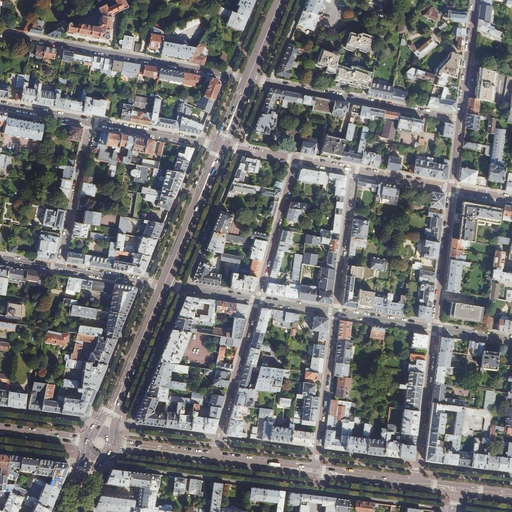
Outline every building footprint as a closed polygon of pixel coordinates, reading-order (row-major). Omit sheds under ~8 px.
[(68,24),(66,32),(107,39),(109,38),(113,13),(122,8),(123,9),(128,6),(125,0),(114,0),(116,4),(108,8),(106,4),(103,5),(101,7),(97,9),(101,16),(100,22),(100,23),(99,27),(79,23),(78,24),(78,27),(73,26),(71,23),(68,24)] [(248,18),(255,0),(239,0),(238,4),(239,5),(236,13),(248,18)] [(306,0),(302,11),(318,16),(319,16),(320,14),(317,13),(322,0),(306,0)] [(480,0),(480,2),(478,18),(490,22),(491,16),(492,17),(493,10),(492,10),(492,7),(493,7),(493,0),(480,0)] [(243,31),(248,18),(236,13),(232,11),(220,6),(217,13),(229,18),(226,24),(227,24),(227,25),(231,27),(231,26),(243,31)] [(438,14),(437,11),(435,8),(432,6),(424,14),(435,22),(438,17),(437,16),(438,14)] [(93,11),(83,16),(82,17),(83,20),(94,14),(93,11)] [(302,11),(297,24),(312,31),(318,16),(302,11)] [(456,22),(455,26),(466,27),(467,12),(461,11),(461,13),(445,11),(444,18),(448,18),(452,21),(456,22)] [(198,16),(172,28),(174,34),(178,32),(178,34),(202,22),(198,16)] [(490,22),(478,18),(477,29),(498,38),(501,31),(494,28),(494,27),(490,25),(490,24),(490,22)] [(66,25),(64,20),(61,21),(62,23),(57,25),(59,29),(62,27),(66,25)] [(24,30),(24,31),(29,32),(33,24),(30,22),(29,24),(28,23),(24,30)] [(33,24),(29,32),(41,34),(43,25),(34,23),(33,24)] [(47,35),(46,35),(60,38),(62,27),(59,29),(47,35)] [(455,36),(464,37),(465,29),(455,28),(454,36),(455,36)] [(354,43),(356,43),(357,41),(360,42),(359,44),(367,47),(371,35),(360,31),(359,35),(349,31),(344,43),(353,46),(354,43)] [(163,41),(164,37),(151,34),(149,47),(156,48),(155,50),(156,51),(160,52),(161,51),(163,41)] [(123,44),(122,49),(132,51),(135,37),(124,35),(123,40),(120,40),(119,41),(119,42),(120,44),(123,44)] [(456,50),(463,51),(464,37),(455,36),(454,39),(454,41),(457,41),(456,46),(454,46),(450,46),(450,48),(456,50)] [(437,44),(431,39),(417,51),(411,44),(408,46),(419,60),(421,58),(437,44)] [(190,59),(188,61),(188,62),(204,65),(205,57),(200,56),(200,53),(204,46),(201,44),(202,42),(200,41),(196,47),(190,59)] [(164,54),(190,59),(196,47),(167,42),(166,48),(165,48),(164,54)] [(45,47),(37,46),(35,56),(43,57),(44,57),(45,47)] [(56,49),(45,47),(44,57),(54,59),(56,49)] [(357,84),(369,88),(370,83),(372,73),(368,72),(351,66),(350,69),(345,67),(344,70),(339,68),(339,66),(336,64),(339,55),(321,49),(317,63),(327,67),(326,70),(336,74),(347,78),(346,83),(356,86),(357,84)] [(73,53),(64,51),(62,59),(72,61),(72,59),(73,53)] [(456,78),(459,55),(450,52),(449,58),(436,70),(434,75),(434,76),(436,77),(436,78),(439,79),(440,74),(452,77),(456,78)] [(93,56),(73,53),(72,59),(84,61),(83,64),(92,65),(93,56)] [(109,59),(93,56),(92,65),(91,66),(105,69),(104,73),(107,73),(107,69),(109,59)] [(482,59),(474,57),(473,65),(479,67),(480,67),(482,59)] [(124,62),(109,59),(107,69),(122,72),(124,62)] [(281,61),(276,73),(288,78),(290,71),(289,70),(291,65),(281,61)] [(139,74),(141,65),(124,62),(122,72),(121,74),(126,75),(128,78),(132,78),(134,77),(138,78),(139,74)] [(160,68),(141,65),(139,74),(156,77),(157,73),(159,74),(160,68)] [(479,67),(475,99),(480,100),(491,102),(495,72),(480,67),(479,67)] [(412,68),(406,74),(432,83),(434,76),(434,75),(412,68)] [(184,73),(164,69),(163,79),(183,82),(184,73)] [(183,82),(183,83),(194,85),(195,81),(197,82),(199,75),(184,73),(183,82)] [(16,100),(21,101),(26,75),(18,74),(16,87),(18,87),(16,100)] [(345,84),(346,83),(347,78),(336,74),(334,80),(345,84)] [(450,81),(452,77),(440,74),(439,79),(437,86),(443,87),(445,80),(450,81)] [(21,101),(36,104),(40,80),(36,80),(34,89),(27,88),(30,75),(26,75),(21,101)] [(510,106),(511,95),(511,76),(508,75),(503,104),(510,106)] [(218,79),(207,77),(202,88),(205,89),(206,87),(208,88),(206,92),(205,91),(204,92),(205,93),(205,94),(204,96),(214,100),(217,94),(221,85),(218,79)] [(393,88),(390,99),(405,102),(407,93),(401,91),(401,90),(398,90),(397,95),(394,94),(397,80),(394,79),(393,88)] [(40,80),(36,104),(54,107),(57,89),(58,87),(55,86),(54,93),(41,90),(42,81),(40,80)] [(367,95),(390,99),(393,88),(370,83),(369,88),(367,95)] [(448,88),(444,87),(443,90),(441,99),(438,108),(453,111),(455,110),(456,101),(445,99),(448,88)] [(282,104),(285,91),(270,88),(263,106),(271,108),(275,99),(279,100),(278,103),(282,104)] [(57,89),(54,107),(64,109),(66,97),(66,93),(65,93),(64,97),(60,96),(61,90),(57,89)] [(298,94),(285,91),(282,104),(281,106),(287,107),(288,100),(296,102),(298,94)] [(315,97),(298,94),(296,102),(313,105),(315,97)] [(66,97),(64,109),(83,112),(86,97),(86,96),(82,95),(81,101),(67,99),(68,97),(66,97)] [(209,113),(214,100),(204,96),(202,101),(201,100),(199,104),(201,104),(199,109),(209,113)] [(86,97),(83,112),(104,116),(107,101),(86,97)] [(313,105),(312,110),(331,114),(331,113),(334,100),(315,97),(313,105)] [(430,97),(426,106),(438,108),(441,99),(430,97)] [(154,109),(151,125),(180,130),(182,116),(178,115),(177,121),(158,117),(161,99),(158,98),(155,98),(154,109)] [(475,99),(469,98),(467,113),(483,116),(483,114),(478,113),(480,100),(475,99)] [(348,103),(334,100),(331,113),(337,114),(337,116),(342,118),(344,109),(346,110),(348,103)] [(119,120),(128,121),(130,108),(131,106),(121,104),(120,109),(119,114),(120,114),(119,120)] [(370,107),(352,104),(350,114),(370,117),(371,113),(369,113),(370,107)] [(271,108),(263,106),(260,114),(269,115),(270,113),(273,114),(274,113),(269,112),(270,110),(271,108)] [(384,110),(370,107),(369,113),(371,113),(370,117),(369,122),(373,123),(375,114),(383,116),(384,110)] [(128,121),(151,125),(154,109),(151,108),(150,113),(147,112),(147,114),(144,113),(144,112),(139,112),(139,110),(135,109),(135,108),(130,108),(128,121)] [(399,113),(384,110),(383,116),(381,122),(385,122),(381,136),(393,139),(395,130),(399,115),(399,113)] [(260,114),(252,131),(261,133),(267,134),(268,130),(270,130),(271,127),(274,128),(276,114),(273,114),(270,113),(269,115),(260,114)] [(483,116),(467,113),(465,130),(468,131),(468,129),(477,130),(479,119),(484,120),(484,117),(483,116)] [(423,120),(399,115),(395,130),(420,135),(422,124),(423,120)] [(182,116),(180,130),(200,134),(204,125),(182,116)] [(2,148),(38,154),(44,124),(41,124),(38,140),(34,139),(37,123),(7,118),(5,126),(4,134),(3,141),(4,141),(2,148)] [(494,128),(496,119),(489,118),(486,133),(493,134),(494,128)] [(348,122),(345,138),(352,139),(355,124),(348,122)] [(453,123),(444,122),(442,135),(452,137),(453,123)] [(83,127),(67,124),(66,129),(70,130),(68,138),(80,141),(83,127)] [(341,157),(340,160),(344,161),(356,163),(360,164),(363,151),(365,138),(368,126),(363,125),(356,156),(353,155),(354,151),(349,150),(348,154),(342,153),(341,157)] [(505,129),(494,128),(493,134),(492,144),(491,146),(490,157),(490,158),(496,159),(495,164),(489,163),(487,179),(487,180),(503,182),(505,167),(499,166),(500,158),(501,158),(505,129)] [(104,150),(109,132),(101,131),(97,148),(104,150)] [(118,150),(121,134),(109,132),(104,150),(104,152),(107,153),(109,145),(115,147),(115,150),(117,151),(118,150)] [(128,136),(121,134),(118,150),(120,150),(120,147),(126,148),(128,136)] [(326,134),(321,153),(332,155),(341,157),(342,153),(345,138),(326,134)] [(124,156),(122,162),(129,164),(132,152),(135,137),(128,136),(126,148),(125,149),(127,150),(129,151),(128,156),(126,157),(124,156)] [(148,139),(135,137),(132,152),(134,153),(134,151),(144,153),(148,139)] [(153,140),(148,139),(144,153),(150,154),(153,140)] [(303,141),(300,153),(306,154),(315,156),(318,144),(303,141)] [(480,144),(464,141),(463,146),(479,149),(480,144)] [(483,155),(490,157),(491,146),(485,145),(483,155)] [(177,159),(189,161),(195,148),(186,146),(184,153),(179,152),(177,159)] [(108,175),(114,177),(117,162),(115,161),(116,155),(117,151),(115,150),(113,150),(112,154),(107,153),(104,152),(104,150),(97,148),(91,147),(90,152),(99,154),(98,159),(109,161),(109,164),(111,164),(108,175)] [(363,151),(360,164),(373,166),(379,167),(381,155),(363,151)] [(0,161),(0,167),(6,169),(8,156),(1,154),(0,154),(0,160),(0,161)] [(390,156),(387,169),(398,171),(401,158),(390,156)] [(257,173),(259,160),(242,157),(232,182),(246,185),(247,180),(243,180),(245,171),(257,173)] [(425,161),(415,159),(413,174),(423,175),(430,177),(432,163),(433,158),(426,157),(425,161)] [(143,159),(142,166),(147,166),(155,168),(158,168),(160,162),(143,159)] [(174,171),(184,173),(189,161),(177,159),(174,171)] [(432,163),(430,177),(447,180),(449,160),(443,159),(442,164),(432,163)] [(64,169),(62,179),(72,180),(75,167),(63,165),(59,164),(59,168),(64,169)] [(142,166),(134,164),(133,169),(132,170),(131,171),(131,172),(131,174),(131,175),(132,176),(133,176),(135,176),(134,181),(145,183),(145,180),(147,180),(148,170),(147,169),(147,166),(142,166)] [(458,182),(486,187),(487,180),(487,179),(481,178),(481,176),(475,175),(476,170),(460,167),(458,182)] [(162,169),(158,168),(155,168),(153,175),(158,176),(158,174),(161,174),(162,169)] [(297,179),(323,184),(324,180),(325,172),(311,169),(302,168),(299,169),(297,179)] [(143,185),(142,193),(147,193),(174,198),(184,173),(174,171),(168,170),(166,176),(161,176),(161,180),(165,181),(162,191),(151,189),(151,188),(150,187),(150,185),(149,185),(146,186),(143,185)] [(337,174),(325,172),(324,180),(328,181),(329,177),(331,179),(337,180),(335,195),(337,195),(344,196),(346,176),(337,174)] [(358,178),(357,185),(375,188),(375,191),(377,191),(378,182),(368,180),(358,178)] [(72,180),(62,179),(60,188),(62,188),(61,196),(68,198),(72,180)] [(276,181),(273,189),(281,190),(283,183),(280,182),(281,180),(278,180),(277,182),(276,181)] [(94,197),(97,184),(96,184),(91,183),(83,182),(81,194),(94,197)] [(246,185),(232,182),(227,195),(232,197),(234,192),(235,193),(236,190),(254,193),(255,186),(246,185)] [(396,200),(399,185),(378,182),(377,191),(376,197),(396,200)] [(281,190),(273,189),(264,188),(262,194),(275,196),(274,201),(278,202),(281,190)] [(445,193),(432,191),(430,206),(443,208),(445,193)] [(169,210),(174,198),(147,193),(146,199),(154,201),(155,199),(160,200),(157,206),(169,210)] [(334,213),(341,214),(343,204),(344,196),(337,195),(334,213)] [(79,201),(78,209),(83,210),(83,209),(85,209),(86,204),(85,204),(85,202),(79,201)] [(274,216),(278,202),(274,201),(272,201),(268,215),(274,216)] [(498,222),(500,208),(463,202),(458,239),(466,240),(473,241),(476,219),(498,222)] [(503,219),(511,220),(511,206),(505,205),(503,219)] [(167,215),(169,210),(157,206),(157,208),(166,212),(165,214),(167,215)] [(289,208),(286,219),(297,222),(300,209),(289,208)] [(55,229),(61,230),(65,211),(52,209),(52,211),(46,210),(45,215),(43,222),(44,222),(43,226),(53,228),(52,230),(54,231),(55,229)] [(88,225),(98,226),(100,213),(85,210),(82,224),(88,225)] [(211,232),(240,237),(241,230),(247,232),(249,227),(247,227),(247,223),(233,217),(235,213),(231,211),(229,216),(220,212),(211,232)] [(351,237),(365,240),(368,221),(364,220),(365,214),(354,212),(352,225),(351,237)] [(320,237),(322,237),(338,239),(341,214),(334,213),(332,231),(320,229),(319,234),(320,234),(320,237)] [(144,220),(153,222),(154,216),(142,214),(141,220),(144,220)] [(128,218),(121,216),(119,229),(119,233),(125,234),(126,234),(128,218)] [(440,230),(442,218),(431,217),(430,228),(426,227),(425,232),(432,234),(433,229),(435,229),(440,230)] [(140,237),(157,240),(164,223),(161,223),(153,222),(144,220),(144,222),(148,223),(143,235),(140,235),(140,237)] [(75,222),(72,236),(86,238),(88,225),(82,224),(75,222)] [(0,224),(0,251),(9,253),(10,245),(12,226),(0,224)] [(439,242),(440,230),(435,229),(434,236),(426,235),(425,240),(439,242)] [(283,230),(277,250),(283,251),(293,253),(293,251),(287,250),(289,244),(290,245),(292,244),(292,241),(291,240),(290,240),(292,232),(283,230)] [(60,234),(41,231),(37,257),(48,259),(49,258),(50,259),(51,259),(52,259),(54,259),(54,258),(55,256),(54,253),(56,253),(60,234)] [(267,241),(251,238),(240,237),(211,232),(204,251),(221,254),(224,239),(252,244),(248,258),(253,259),(262,261),(267,241)] [(252,232),(251,238),(267,241),(269,234),(252,232)] [(125,234),(119,233),(118,238),(117,244),(116,250),(151,256),(157,240),(140,237),(139,237),(139,238),(142,239),(138,248),(138,250),(134,249),(134,247),(126,245),(126,248),(123,247),(125,234)] [(302,264),(335,268),(337,252),(327,250),(325,249),(324,248),(321,243),(322,237),(320,237),(306,234),(303,254),(302,264)] [(497,234),(493,266),(502,268),(504,252),(501,251),(501,247),(499,242),(510,244),(511,237),(501,235),(497,234)] [(327,250),(337,252),(338,244),(338,239),(322,237),(321,243),(327,244),(329,247),(328,249),(327,249),(327,250)] [(365,247),(365,240),(351,237),(348,254),(354,255),(355,246),(365,247)] [(458,239),(452,238),(450,248),(462,250),(462,245),(466,246),(466,240),(458,239)] [(422,256),(436,259),(439,242),(425,240),(423,239),(422,256)] [(84,265),(113,269),(116,250),(117,244),(110,242),(108,258),(107,258),(107,259),(91,257),(91,256),(85,255),(84,265)] [(10,245),(9,253),(17,254),(18,246),(10,245)] [(450,248),(449,259),(463,262),(464,256),(461,255),(462,250),(450,248)] [(142,274),(144,272),(151,256),(116,250),(113,269),(142,274)] [(283,251),(277,250),(272,270),(278,271),(283,251)] [(84,255),(69,252),(67,262),(82,264),(84,255)] [(293,279),(300,280),(302,264),(303,254),(296,253),(294,274),(293,279)] [(240,257),(221,254),(220,260),(233,263),(232,273),(237,274),(238,269),(240,257)] [(370,257),(368,269),(385,271),(387,259),(370,257)] [(257,278),(262,261),(253,259),(251,271),(238,269),(237,274),(244,275),(248,275),(252,277),(257,278)] [(449,259),(445,290),(458,292),(461,264),(465,264),(465,266),(468,266),(469,263),(463,262),(449,259)] [(212,265),(200,260),(192,280),(194,282),(218,286),(221,272),(210,270),(212,265)] [(412,264),(411,268),(420,270),(421,270),(422,263),(415,261),(415,264),(412,264)] [(298,299),(311,301),(312,292),(307,292),(309,273),(320,274),(319,287),(321,287),(323,281),(324,282),(324,285),(326,285),(326,291),(318,290),(317,302),(330,304),(335,268),(302,264),(300,280),(298,299)] [(0,275),(0,277),(0,294),(4,295),(6,281),(9,267),(0,265),(0,275)] [(347,265),(346,275),(354,276),(360,277),(362,267),(352,266),(347,265)] [(491,282),(489,298),(495,299),(497,299),(498,295),(499,284),(495,283),(495,279),(511,281),(511,273),(510,273),(511,271),(508,271),(507,273),(501,272),(502,268),(493,266),(491,277),(491,282)] [(28,270),(9,267),(6,281),(16,283),(17,280),(25,282),(26,279),(28,270)] [(26,279),(43,282),(45,273),(28,270),(26,279)] [(421,270),(420,270),(419,279),(420,279),(419,283),(427,284),(428,281),(434,282),(435,272),(421,270)] [(50,282),(52,274),(45,273),(43,282),(47,283),(48,281),(50,282)] [(253,292),(257,278),(252,277),(248,275),(244,275),(243,280),(242,279),(237,278),(236,279),(236,278),(237,274),(232,273),(229,288),(253,292)] [(312,292),(311,301),(317,302),(318,290),(326,291),(326,285),(324,285),(324,282),(323,281),(321,287),(319,287),(320,274),(309,273),(307,292),(312,292)] [(342,306),(356,308),(358,293),(356,293),(355,293),(354,296),(351,296),(352,288),(353,285),(354,276),(346,275),(342,306)] [(82,279),(69,277),(66,289),(79,292),(80,288),(82,279)] [(284,297),(298,299),(300,280),(293,279),(288,278),(286,286),(285,291),(284,297)] [(92,281),(82,279),(80,288),(91,289),(92,281)] [(135,288),(92,281),(91,289),(91,290),(113,293),(111,308),(107,307),(106,309),(105,308),(105,310),(127,314),(137,290),(135,288)] [(265,294),(284,297),(285,291),(286,286),(268,283),(265,294)] [(427,284),(419,283),(418,290),(421,291),(420,299),(419,299),(419,302),(420,302),(419,305),(431,307),(434,285),(427,284)] [(356,308),(371,311),(373,296),(374,293),(359,290),(358,293),(356,308)] [(385,313),(403,316),(405,300),(405,296),(401,296),(400,299),(402,301),(402,304),(390,302),(390,300),(392,299),(393,294),(387,293),(387,299),(385,313)] [(215,322),(215,318),(216,311),(218,300),(185,295),(177,317),(197,320),(203,321),(206,321),(215,322)] [(371,311),(385,313),(387,299),(383,298),(383,297),(373,296),(371,311)] [(237,304),(218,300),(216,311),(231,314),(230,316),(235,317),(235,316),(233,315),(233,313),(236,313),(237,304)] [(9,301),(6,317),(19,319),(22,303),(9,301)] [(450,303),(449,315),(478,319),(480,307),(474,306),(474,305),(457,302),(456,304),(450,303)] [(250,305),(237,304),(236,313),(233,313),(233,315),(235,316),(235,317),(246,319),(250,305)] [(76,306),(68,305),(68,306),(72,307),(71,314),(96,319),(97,313),(97,309),(84,307),(76,306)] [(418,306),(416,318),(429,320),(431,307),(419,305),(419,306),(418,306)] [(291,328),(293,317),(294,313),(261,307),(255,331),(265,332),(270,313),(274,314),(273,318),(275,319),(275,321),(283,323),(283,326),(291,328)] [(117,340),(127,314),(105,310),(97,309),(97,313),(109,315),(106,331),(105,331),(104,333),(106,333),(105,338),(117,340)] [(329,318),(313,316),(312,329),(319,330),(318,336),(319,336),(318,344),(325,345),(327,330),(329,318)] [(174,322),(171,329),(191,332),(213,335),(213,329),(203,328),(201,329),(196,329),(196,328),(191,327),(190,328),(191,321),(192,322),(197,323),(197,320),(177,317),(174,322)] [(227,329),(214,327),(213,329),(213,335),(221,336),(241,339),(246,319),(235,317),(232,328),(227,327),(227,329)] [(498,318),(496,330),(507,332),(509,320),(498,318)] [(347,340),(350,321),(340,320),(338,338),(347,340)] [(0,329),(14,331),(15,324),(0,321),(0,329)] [(382,345),(384,327),(371,325),(370,334),(369,336),(376,337),(375,344),(382,345)] [(79,327),(78,334),(101,337),(102,330),(101,329),(81,326),(79,327)] [(191,332),(171,329),(167,341),(186,344),(191,332)] [(255,331),(251,347),(260,350),(265,350),(276,352),(276,347),(261,345),(265,332),(255,331)] [(428,334),(413,331),(411,347),(426,349),(428,334)] [(48,332),(46,341),(65,346),(66,342),(67,342),(69,335),(63,334),(62,335),(48,332)] [(106,365),(117,340),(105,338),(101,337),(78,334),(75,350),(74,353),(72,353),(72,355),(71,360),(82,362),(83,362),(84,358),(80,357),(83,341),(97,344),(94,353),(92,352),(88,362),(106,365)] [(241,339),(221,336),(219,344),(223,345),(235,346),(238,347),(241,339)] [(440,336),(438,350),(451,352),(453,338),(440,336)] [(347,364),(350,340),(347,340),(338,338),(335,362),(347,364)] [(483,350),(484,343),(475,341),(475,345),(473,346),(472,354),(473,356),(475,356),(477,355),(477,353),(482,354),(483,350)] [(0,349),(9,351),(10,344),(0,342),(0,349)] [(312,343),(311,356),(323,358),(325,345),(318,344),(312,343)] [(165,344),(158,362),(178,364),(185,347),(165,344)] [(220,347),(217,363),(215,370),(231,372),(233,365),(223,363),(226,348),(220,347)] [(251,347),(246,364),(255,367),(255,365),(260,350),(251,347)] [(438,350),(436,365),(449,367),(451,352),(438,350)] [(498,352),(483,350),(482,354),(481,367),(496,369),(497,363),(498,352)] [(71,360),(72,355),(67,355),(66,359),(68,359),(67,367),(81,369),(82,362),(71,360)] [(306,367),(305,371),(321,373),(323,358),(311,356),(309,368),(306,367)] [(402,384),(421,386),(425,361),(410,359),(409,363),(407,363),(406,370),(408,371),(407,381),(403,381),(402,384)] [(96,391),(106,365),(88,362),(85,362),(81,389),(96,391)] [(178,364),(158,362),(154,372),(148,385),(168,388),(184,391),(185,383),(169,380),(171,370),(187,372),(188,366),(178,364)] [(352,378),(352,374),(346,373),(347,364),(335,362),(334,368),(333,375),(338,376),(352,378)] [(246,364),(240,387),(253,389),(275,392),(278,392),(282,376),(284,369),(255,365),(255,367),(246,364)] [(436,365),(434,383),(442,384),(443,380),(444,380),(444,379),(444,378),(443,378),(444,373),(450,374),(452,374),(453,368),(449,367),(436,365)] [(231,372),(215,370),(208,369),(207,375),(215,376),(213,385),(227,387),(230,379),(231,372)] [(321,373),(305,371),(305,378),(321,380),(321,373)] [(352,378),(338,376),(337,388),(348,389),(350,389),(352,378)] [(0,404),(7,406),(9,391),(10,379),(9,379),(0,377),(0,381),(6,382),(5,390),(0,389),(0,404)] [(64,386),(67,387),(71,387),(78,388),(79,382),(65,379),(64,386)] [(46,393),(48,384),(35,382),(29,409),(42,410),(44,401),(36,400),(37,392),(46,393)] [(301,394),(314,396),(316,383),(303,382),(301,394)] [(396,408),(404,409),(419,411),(421,386),(402,384),(393,383),(393,385),(397,385),(396,386),(400,387),(406,388),(404,406),(396,405),(396,408)] [(444,397),(445,384),(442,384),(434,383),(433,387),(432,402),(464,406),(465,400),(444,397)] [(42,410),(61,413),(67,387),(64,386),(61,386),(60,389),(58,401),(51,400),(54,388),(55,385),(48,384),(46,393),(44,401),(42,410)] [(168,388),(148,385),(146,391),(144,397),(169,400),(181,402),(186,403),(190,403),(191,399),(171,396),(169,397),(169,398),(166,398),(168,388)] [(86,414),(96,391),(81,389),(79,388),(78,391),(82,392),(82,394),(80,400),(68,399),(71,387),(67,387),(61,413),(84,416),(86,414)] [(237,395),(235,404),(246,406),(251,406),(252,400),(247,399),(248,395),(253,396),(253,389),(240,387),(237,395)] [(348,389),(337,388),(335,395),(347,397),(348,389)] [(484,409),(493,410),(493,406),(495,393),(493,390),(486,390),(484,409)] [(20,407),(25,408),(27,394),(9,391),(7,406),(13,407),(20,408),(20,407)] [(203,393),(192,392),(191,399),(190,403),(194,404),(199,404),(201,405),(203,393)] [(211,394),(203,393),(201,405),(209,406),(211,394)] [(224,399),(225,396),(218,395),(211,394),(209,406),(211,406),(222,407),(224,399)] [(303,407),(317,409),(319,396),(314,396),(301,394),(296,394),(295,406),(298,407),(299,398),(304,398),(303,407)] [(169,400),(144,397),(135,419),(134,419),(136,423),(137,423),(152,425),(165,426),(169,400)] [(280,397),(279,405),(289,406),(290,398),(280,397)] [(333,448),(345,450),(350,411),(351,401),(330,398),(327,425),(332,426),(336,426),(337,419),(343,420),(341,438),(335,437),(335,434),(334,434),(334,430),(332,430),(326,429),(324,447),(333,448)] [(165,426),(168,427),(178,428),(181,402),(169,400),(165,426)] [(183,429),(191,430),(194,408),(193,408),(192,411),(190,411),(189,415),(184,415),(186,403),(181,402),(178,428),(183,429)] [(464,406),(432,402),(424,460),(441,463),(443,446),(436,445),(438,432),(443,432),(445,412),(441,411),(441,408),(457,410),(454,434),(460,435),(464,406)] [(215,433),(222,407),(211,406),(209,415),(211,418),(202,417),(202,416),(201,415),(201,417),(196,416),(197,414),(197,412),(199,410),(199,404),(194,404),(194,408),(191,430),(197,431),(208,432),(215,433)] [(246,406),(235,404),(232,414),(232,413),(230,419),(230,420),(226,435),(246,437),(247,432),(240,432),(242,419),(241,419),(242,414),(245,414),(246,406)] [(295,406),(294,414),(300,414),(300,413),(302,413),(302,416),(300,416),(300,418),(302,418),(302,419),(316,421),(316,415),(317,409),(303,407),(298,407),(295,406)] [(511,433),(511,428),(504,427),(491,425),(493,410),(484,409),(464,406),(460,435),(474,437),(475,431),(471,431),(468,427),(470,417),(473,415),(483,417),(485,420),(484,430),(490,431),(496,432),(497,429),(503,430),(503,431),(506,431),(506,433),(511,433)] [(272,415),(273,409),(260,408),(259,417),(266,418),(266,421),(263,420),(261,439),(269,440),(272,415)] [(419,411),(404,409),(401,433),(400,439),(406,439),(406,443),(407,443),(415,444),(419,411)] [(354,451),(366,453),(369,430),(370,421),(365,421),(365,423),(364,423),(363,436),(361,437),(353,436),(352,434),(353,428),(354,427),(355,422),(360,422),(361,417),(352,415),(353,411),(350,411),(345,450),(354,451)] [(275,415),(272,415),(269,440),(280,442),(291,443),(294,418),(294,417),(290,416),(288,428),(274,426),(275,415)] [(294,418),(291,443),(303,445),(312,446),(314,432),(294,430),(295,422),(299,423),(315,425),(316,421),(302,419),(294,418)] [(374,454),(383,455),(386,431),(387,429),(381,428),(380,434),(381,435),(380,440),(373,439),(374,431),(369,430),(366,453),(374,454)] [(400,439),(401,433),(397,432),(397,435),(396,442),(389,441),(390,434),(393,434),(393,432),(386,431),(383,455),(391,456),(398,457),(400,444),(400,439)] [(458,450),(460,435),(454,434),(445,433),(445,438),(453,439),(452,449),(451,453),(449,452),(449,451),(447,451),(448,442),(444,442),(443,446),(441,463),(448,464),(456,465),(458,450)] [(472,452),(470,467),(478,467),(486,468),(489,447),(489,444),(487,444),(487,447),(486,447),(485,453),(477,453),(478,438),(474,438),(472,452)] [(500,452),(498,470),(505,471),(511,472),(511,442),(501,441),(501,445),(509,446),(508,450),(507,450),(506,454),(507,454),(507,456),(506,456),(506,457),(502,456),(503,451),(500,450),(500,452)] [(407,444),(400,444),(398,457),(401,457),(411,459),(413,457),(414,445),(407,444)] [(489,447),(486,468),(492,469),(498,470),(500,452),(491,451),(491,447),(489,447)] [(458,450),(456,465),(463,466),(470,467),(472,452),(458,450)] [(8,469),(9,455),(0,453),(0,466),(1,467),(0,470),(0,474),(6,476),(8,469)] [(22,456),(9,455),(8,469),(15,473),(16,467),(21,468),(22,456)] [(39,459),(22,456),(21,468),(20,469),(32,471),(32,473),(36,474),(37,474),(39,459)] [(57,461),(39,459),(37,474),(52,476),(57,461)] [(51,485),(59,488),(64,477),(69,466),(68,462),(57,461),(52,476),(55,476),(51,485)] [(147,490),(150,473),(141,472),(111,468),(107,477),(106,480),(105,483),(127,486),(128,485),(128,484),(140,486),(138,505),(135,504),(134,506),(145,508),(147,490)] [(15,473),(8,469),(6,476),(0,474),(0,490),(9,491),(11,491),(14,485),(10,485),(6,484),(6,480),(7,480),(8,478),(16,480),(19,474),(16,473),(15,473)] [(160,475),(150,473),(147,490),(152,491),(154,491),(156,491),(158,491),(160,475)] [(27,498),(51,508),(55,498),(59,488),(51,485),(49,484),(44,482),(40,480),(29,476),(28,478),(29,480),(37,483),(37,484),(42,486),(43,485),(44,486),(38,500),(36,499),(37,498),(32,496),(31,497),(26,495),(28,491),(19,487),(20,486),(15,483),(14,485),(11,491),(11,492),(23,497),(27,498)] [(185,478),(174,476),(172,493),(177,494),(177,492),(183,493),(185,478)] [(200,492),(202,480),(196,479),(195,494),(194,498),(202,499),(203,492),(200,492)] [(221,482),(213,481),(209,511),(217,511),(218,508),(220,491),(221,482)] [(250,486),(249,500),(263,502),(264,488),(257,487),(250,486)] [(272,489),(264,488),(263,502),(277,504),(279,490),(272,489)] [(152,491),(147,490),(145,508),(170,511),(171,505),(156,502),(156,504),(154,504),(156,491),(154,491),(152,491)] [(281,511),(284,491),(279,490),(277,504),(275,511),(281,511)] [(301,493),(289,491),(288,504),(300,506),(301,493)] [(0,503),(0,509),(6,511),(49,511),(51,508),(27,498),(24,504),(32,507),(33,505),(35,506),(32,511),(16,511),(23,497),(11,492),(5,505),(0,503)] [(316,495),(301,493),(300,506),(299,511),(308,511),(310,502),(316,502),(316,495)] [(132,511),(133,506),(134,506),(135,504),(135,501),(134,499),(100,495),(98,499),(94,507),(104,511),(132,511)] [(333,511),(334,508),(335,498),(321,496),(320,503),(321,503),(321,505),(326,506),(324,511),(333,511)] [(343,499),(335,498),(334,508),(341,509),(342,506),(349,507),(350,500),(343,499)] [(365,502),(356,500),(355,509),(356,509),(356,511),(360,511),(359,511),(373,511),(374,507),(374,503),(365,502)]
